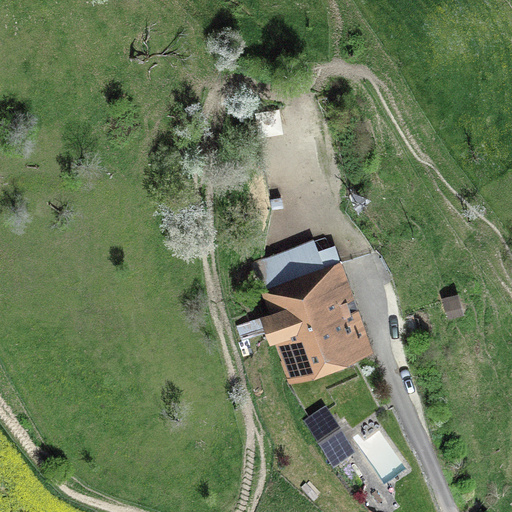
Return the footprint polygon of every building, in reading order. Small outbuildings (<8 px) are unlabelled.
[(283,131),(280,107),(254,111),(257,135),(283,131)] [(299,216),(293,207),(283,214),(289,223),(299,216)] [(318,248),(314,237),(252,260),(263,288),(260,289),(267,310),(259,313),(270,341),(273,340),(281,360),(280,361),(288,381),(306,374),(308,378),(345,364),(344,360),(374,349),(340,258),(334,242),(318,248)] [(457,291),(441,296),(448,318),(463,313),(457,291)] [(365,404),(361,397),(348,403),(352,410),(365,404)] [(304,421),(332,469),(356,454),(326,407),(304,421)]
